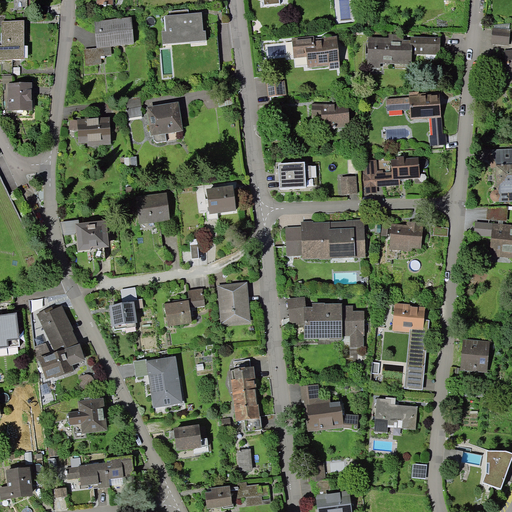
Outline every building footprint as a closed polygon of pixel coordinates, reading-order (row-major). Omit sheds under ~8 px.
[(203,30),(202,12),(189,14),(170,15),(164,15),(165,30),(162,31),(163,44),(207,40),(206,30),(203,30)] [(131,17),(94,21),(97,47),(111,46),(134,44),(131,17)] [(0,59),(25,59),(24,21),(1,21),(2,45),(0,44),(0,59)] [(494,28),(493,28),(491,44),(509,46),(510,29),(509,29),(494,28)] [(389,38),(368,37),(367,67),(380,68),(380,63),(412,64),(412,53),(440,54),(441,37),(411,36),(411,40),(403,40),(404,35),(389,34),(389,38)] [(314,36),(292,38),(294,58),(307,57),(308,67),(329,65),(329,69),(340,68),(337,36),(314,38),(314,36)] [(97,47),(84,49),(86,65),(102,64),(101,56),(112,55),(111,46),(97,47)] [(285,80),(266,82),(268,97),(286,95),(285,80)] [(12,83),(8,83),(8,110),(32,110),(32,83),(12,83)] [(439,94),(409,96),(409,97),(410,109),(411,119),(429,118),(441,117),(439,94)] [(127,118),(143,116),(140,96),(124,99),(127,118)] [(410,109),(409,97),(386,99),(386,111),(410,109)] [(178,102),(146,107),(151,136),(153,135),(165,133),(183,131),(178,102)] [(339,103),(312,104),(312,115),(321,115),(322,128),(349,128),(349,106),(339,106),(339,103)] [(109,117),(77,119),(77,120),(78,131),(78,143),(87,142),(88,146),(111,144),(109,117)] [(441,117),(429,118),(430,135),(429,135),(430,145),(447,144),(446,134),(443,134),(442,117),(441,117)] [(77,120),(71,119),(69,129),(78,131),(77,120)] [(166,141),(165,133),(153,135),(154,140),(157,142),(166,141)] [(496,168),(496,189),(495,189),(494,190),(493,191),(492,191),(492,192),(491,193),(490,194),(490,195),(490,196),(491,197),(491,198),(492,199),(493,200),(494,201),(495,201),(496,201),(497,201),(498,201),(499,200),(499,202),(511,201),(511,148),(490,149),(491,168),(496,168)] [(136,156),(124,157),(125,166),(137,164),(136,156)] [(397,159),(391,159),(391,172),(383,173),(383,170),(377,171),(377,160),(363,161),(365,194),(377,193),(377,187),(400,185),(400,179),(420,178),(419,157),(404,158),(404,156),(397,157),(397,159)] [(305,162),(278,163),(280,188),(306,187),(305,178),(305,165),(305,162)] [(357,176),(341,177),(341,194),(358,193),(357,176)] [(233,186),(206,189),(209,214),(236,211),(233,186)] [(167,193),(136,197),(140,224),(170,220),(167,193)] [(487,207),(487,219),(507,221),(508,206),(487,207)] [(313,221),(301,222),(301,227),(302,255),(302,259),(320,259),(366,258),(364,219),(346,220),(346,221),(313,222),(313,221)] [(79,220),(61,222),(63,235),(76,233),(75,223),(79,223),(79,220)] [(79,223),(75,223),(76,233),(78,250),(109,247),(106,220),(79,223)] [(392,224),(390,250),(412,251),(412,248),(421,249),(423,226),(421,226),(422,223),(407,221),(407,225),(392,224)] [(511,224),(475,221),(474,235),(491,236),(490,256),(511,257),(511,224)] [(302,255),(301,227),(285,227),(286,256),(302,255)] [(448,228),(434,227),(433,235),(448,236),(448,228)] [(197,239),(190,240),(191,259),(199,258),(197,239)] [(247,282),(217,285),(220,325),(251,322),(247,282)] [(121,289),(123,303),(134,302),(134,300),(137,300),(135,287),(121,289)] [(189,300),(190,308),(205,306),(203,289),(188,291),(189,300)] [(306,307),(305,297),(287,299),(290,325),(304,324),(304,307),(306,307)] [(142,299),(137,300),(134,300),(134,302),(135,309),(144,307),(142,299)] [(189,300),(165,303),(168,326),(192,323),(190,308),(189,300)] [(123,303),(109,305),(112,326),(114,326),(135,323),(137,323),(135,309),(134,302),(123,303)] [(306,307),(304,307),(304,324),(304,339),(329,338),(329,339),(342,339),(342,336),(350,336),(350,348),(364,348),(364,336),(364,311),(353,311),(353,306),(342,306),(342,303),(325,303),(312,303),(312,307),(306,307)] [(410,304),(395,303),(392,331),(410,332),(410,329),(423,330),(424,319),(425,306),(417,306),(417,307),(410,306),(410,304)] [(86,360),(80,343),(62,305),(54,309),(52,306),(36,314),(55,352),(51,353),(38,358),(46,379),(54,376),(55,378),(74,371),(72,365),(86,360)] [(17,312),(0,314),(0,348),(20,346),(17,312)] [(429,320),(424,319),(423,330),(410,329),(410,332),(404,388),(423,389),(429,320)] [(490,341),(463,339),(460,368),(460,370),(487,372),(490,341)] [(37,358),(38,358),(51,353),(46,343),(35,347),(37,358)] [(176,356),(146,361),(148,375),(153,408),(183,403),(176,356)] [(148,375),(146,361),(146,359),(134,361),(136,377),(148,375)] [(234,361),(234,369),(251,367),(250,359),(234,361)] [(231,380),(233,392),(255,389),(257,389),(254,366),(251,367),(234,369),(234,370),(232,370),(233,379),(231,380)] [(47,383),(40,385),(43,395),(50,393),(47,383)] [(461,383),(461,395),(484,396),(484,384),(461,383)] [(318,384),(300,386),(302,401),(304,401),(320,399),(318,384)] [(255,389),(233,392),(236,421),(244,420),(260,418),(260,416),(258,404),(257,405),(255,389)] [(84,400),(78,401),(79,411),(68,412),(70,425),(81,424),(82,433),(107,430),(103,397),(92,399),(84,400)] [(320,399),(304,401),(308,432),(344,427),(342,414),(341,401),(331,402),(330,398),(320,399)] [(386,399),(377,398),(374,432),(387,433),(388,427),(416,429),(418,406),(395,404),(390,404),(391,399),(386,399)] [(359,415),(342,414),(344,427),(357,429),(359,415)] [(261,416),(260,416),(260,418),(244,420),(246,432),(262,430),(261,416)] [(230,418),(221,419),(222,426),(231,425),(230,418)] [(199,424),(173,428),(176,451),(202,448),(199,424)] [(48,447),(49,457),(60,455),(59,446),(48,447)] [(461,467),(463,451),(445,448),(442,464),(461,467)] [(250,449),(237,450),(240,471),(253,470),(250,449)] [(511,452),(507,451),(487,450),(486,473),(482,483),(501,490),(511,459),(511,452)] [(107,462),(109,479),(123,478),(123,481),(135,480),(132,455),(106,458),(107,462)] [(71,459),(72,467),(79,466),(79,465),(81,465),(80,457),(71,459)] [(109,479),(107,462),(81,465),(79,465),(79,466),(80,478),(81,486),(98,484),(98,489),(110,487),(109,486),(109,479)] [(307,464),(308,481),(326,479),(324,462),(307,464)] [(425,479),(427,465),(413,464),(412,477),(425,479)] [(67,479),(80,478),(79,466),(72,467),(66,468),(67,479)] [(30,467),(6,469),(8,486),(0,487),(0,495),(0,499),(33,496),(30,467)] [(211,491),(205,492),(207,508),(222,506),(232,505),(232,504),(231,499),(245,497),(246,506),(271,503),(269,485),(259,486),(259,484),(247,485),(246,482),(237,483),(238,486),(230,487),(230,485),(211,488),(211,491)] [(66,488),(54,489),(55,497),(67,496),(66,488)] [(352,511),(349,491),(316,495),(318,511),(352,511)]
